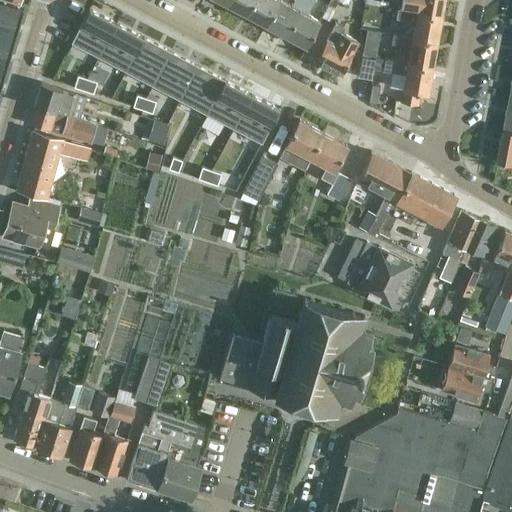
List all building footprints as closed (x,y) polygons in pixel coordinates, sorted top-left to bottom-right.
[(228,0),(226,5),(246,15),(253,0),(228,0)] [(253,0),(246,15),(265,26),(278,0),(253,0)] [(278,0),(265,26),(285,36),(304,0),(293,0),(291,6),(279,0),(278,0)] [(304,0),(285,36),(305,47),(319,21),(307,15),(314,0),(304,0)] [(399,10),(410,12),(417,14),(440,18),(443,0),(401,0),(400,9),(399,10)] [(0,34),(15,39),(23,9),(0,2),(0,34)] [(326,7),(321,17),(328,21),(333,11),(326,7)] [(116,23),(88,8),(71,42),(98,57),(116,23)] [(398,10),(396,18),(408,20),(408,23),(415,24),(413,37),(413,38),(436,42),(440,18),(417,14),(410,12),(399,10),(398,10)] [(143,37),(116,23),(98,57),(125,71),(143,37)] [(342,35),(345,29),(335,24),(315,62),(341,75),(352,53),(351,53),(357,42),(342,35)] [(380,33),(368,30),(365,43),(378,45),(380,33)] [(400,45),(397,62),(431,68),(436,42),(413,38),(413,37),(393,33),(391,43),(400,45)] [(0,66),(6,68),(15,39),(0,34),(0,66)] [(170,52),(143,37),(125,71),(152,85),(170,52)] [(197,66),(170,52),(152,85),(179,100),(197,66)] [(372,80),(375,61),(363,59),(359,78),(372,80)] [(385,59),(383,70),(406,74),(400,102),(416,105),(417,99),(419,91),(426,93),(431,68),(397,62),(385,59)] [(224,80),(197,66),(179,100),(206,114),(224,80)] [(87,78),(81,74),(75,85),(81,89),(87,78)] [(93,81),(87,78),(81,89),(88,92),(93,81)] [(251,94),(224,80),(206,114),(233,128),(251,94)] [(34,103),(78,117),(85,97),(40,83),(34,103)] [(279,109),(251,94),(233,128),(261,143),(279,109)] [(146,98),(139,95),(134,105),(140,109),(146,98)] [(152,101),(146,98),(140,109),(146,112),(152,101)] [(78,119),(78,117),(34,103),(28,123),(89,143),(95,124),(78,119)] [(303,168),(309,157),(322,132),(299,119),(279,156),(303,168)] [(129,122),(125,133),(138,137),(142,126),(129,122)] [(157,123),(150,141),(163,145),(169,127),(157,123)] [(511,130),(504,129),(498,160),(511,162),(511,130)] [(32,131),(24,160),(54,169),(58,155),(88,162),(92,147),(66,140),(32,131)] [(322,132),(309,157),(326,166),(320,177),(333,184),(328,194),(339,200),(351,178),(334,169),(347,145),(322,132)] [(105,145),(103,152),(115,156),(118,150),(105,145)] [(371,151),(356,178),(386,194),(379,207),(367,231),(377,236),(389,212),(390,213),(397,199),(411,173),(411,172),(371,151)] [(150,154),(146,168),(157,171),(161,156),(150,154)] [(262,155),(242,192),(256,199),(276,162),(262,155)] [(175,158),(169,169),(175,172),(181,162),(175,158)] [(46,199),(54,169),(24,160),(15,190),(46,199)] [(211,171),(204,168),(198,179),(205,182),(211,171)] [(217,175),(211,171),(205,182),(211,186),(217,175)] [(411,173),(397,199),(418,210),(440,222),(454,195),(432,183),(411,172),(411,173)] [(36,246),(37,245),(46,248),(49,245),(53,231),(52,227),(58,206),(30,198),(26,211),(11,207),(2,236),(36,246)] [(352,221),(363,225),(369,209),(358,205),(352,221)] [(80,208),(77,219),(89,223),(93,211),(80,208)] [(465,247),(466,247),(478,217),(461,210),(442,254),(447,256),(439,277),(450,281),(458,261),(459,262),(465,247)] [(230,211),(228,219),(236,221),(238,214),(230,211)] [(496,224),(478,217),(466,247),(483,255),(496,224)] [(241,225),(235,243),(245,246),(251,228),(241,225)] [(416,258),(427,238),(405,225),(394,246),(416,258)] [(225,226),(221,237),(231,240),(235,229),(225,226)] [(138,228),(135,243),(153,246),(155,231),(138,228)] [(499,291),(485,324),(504,332),(511,312),(511,232),(504,229),(493,257),(510,265),(499,291)] [(438,244),(427,238),(416,258),(416,259),(426,265),(438,244)] [(390,305),(411,262),(378,246),(377,247),(366,242),(365,244),(356,239),(338,275),(348,280),(347,282),(358,287),(357,289),(390,305)] [(0,261),(22,268),(25,254),(0,247),(0,261)] [(89,255),(62,247),(59,261),(91,270),(94,260),(88,258),(89,255)] [(456,285),(470,291),(479,272),(465,266),(456,285)] [(78,271),(75,281),(82,283),(85,273),(78,271)] [(96,293),(110,298),(114,286),(100,281),(96,293)] [(290,313),(295,295),(274,289),(269,307),(290,313)] [(67,295),(63,308),(77,312),(80,299),(67,295)] [(152,297),(151,308),(166,310),(167,298),(152,297)] [(371,336),(372,334),(362,331),(366,316),(364,316),(363,319),(353,316),(354,313),(351,312),(351,315),(306,302),(307,299),(305,299),(301,313),(298,312),(298,314),(300,314),(297,322),(285,319),(286,317),(283,316),(282,318),(270,314),(262,343),(232,334),(219,378),(221,379),(222,378),(249,386),(249,388),(276,395),(275,398),(278,398),(279,397),(296,402),(321,409),(321,411),(324,412),(324,410),(334,413),(333,415),(336,415),(339,403),(350,406),(351,403),(349,403),(352,393),(358,395),(358,392),(356,392),(369,348),(372,349),(373,346),(367,345),(370,336),(371,336)] [(460,328),(455,343),(466,347),(471,331),(460,328)] [(87,332),(83,343),(93,346),(97,335),(87,332)] [(454,343),(447,365),(492,379),(496,367),(485,364),(489,354),(466,347),(455,343),(454,343)] [(0,390),(6,392),(19,350),(0,344),(0,390)] [(29,355),(27,362),(38,365),(40,358),(29,355)] [(160,407),(173,363),(148,356),(135,400),(160,407)] [(43,420),(50,398),(37,394),(45,368),(38,365),(27,362),(19,388),(27,390),(13,437),(36,445),(43,420)] [(488,392),(492,379),(447,365),(440,387),(474,399),(477,388),(488,392)] [(478,511),(482,499),(488,479),(490,472),(511,415),(510,415),(511,409),(511,371),(507,387),(497,415),(482,410),(475,429),(398,409),(397,413),(354,436),(353,439),(349,437),(333,498),(358,505),(356,511),(478,511)] [(60,453),(74,406),(81,385),(68,381),(61,401),(50,398),(43,420),(36,445),(60,453)] [(81,385),(74,406),(87,410),(94,389),(81,385)] [(108,417),(114,398),(98,392),(92,412),(108,417)] [(205,396),(201,407),(213,411),(217,400),(205,396)] [(449,421),(475,429),(482,410),(456,401),(449,421)] [(131,422),(135,408),(115,402),(94,466),(117,473),(127,439),(114,435),(119,418),(131,422)] [(191,498),(201,465),(197,464),(209,427),(153,409),(147,426),(143,425),(126,477),(191,498)] [(488,479),(482,499),(510,508),(511,508),(511,415),(490,472),(488,479)] [(93,465),(103,434),(92,431),(96,420),(84,416),(81,427),(79,427),(69,458),(93,465)] [(328,511),(356,511),(358,505),(333,498),(328,511)] [(508,511),(510,508),(482,499),(478,511),(508,511)]
